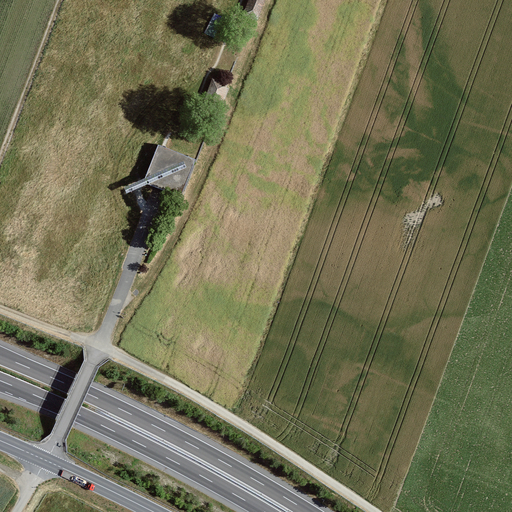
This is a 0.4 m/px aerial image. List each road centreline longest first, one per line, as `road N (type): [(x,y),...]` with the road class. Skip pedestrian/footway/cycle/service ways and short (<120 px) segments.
road 1 (motorway): [(308,511),(154,425),(0,356)]
road 2 (track): [(98,347),(195,395),(375,511)]
road 3 (motorway): [(0,380),(264,511)]
road 4 (track): [(59,0),(0,159)]
road 5 (secondary): [(0,440),(153,511)]
